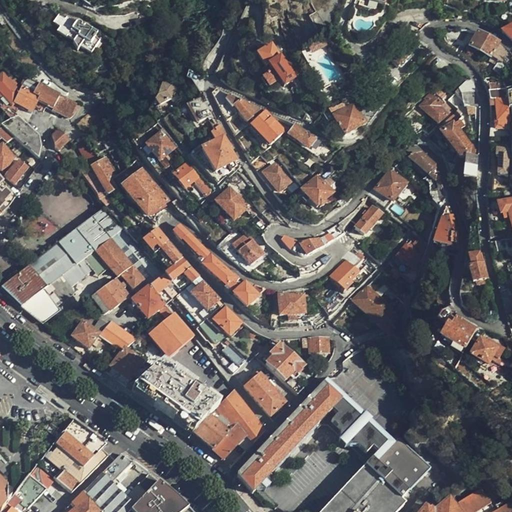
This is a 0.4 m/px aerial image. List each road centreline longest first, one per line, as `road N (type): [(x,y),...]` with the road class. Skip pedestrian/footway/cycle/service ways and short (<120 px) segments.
road 1 (residential): [(271,429),(343,353),(342,337),(320,330),(265,334),(165,233),(169,224),(180,221),(240,275),(268,287),(306,283),(340,253),(333,247),(296,261),(271,238),(316,231),(400,153),(427,149),(442,165),(464,235),(459,314),(501,327),(486,252),(484,98),(471,71),(430,39),(433,27),(475,26),(511,48)]
road 2 (tertiary): [(217,482),(0,314)]
road 3 (tertiary): [(0,344),(163,463),(212,511)]
